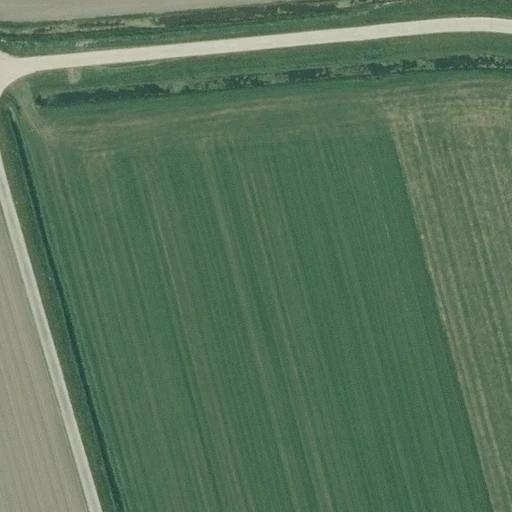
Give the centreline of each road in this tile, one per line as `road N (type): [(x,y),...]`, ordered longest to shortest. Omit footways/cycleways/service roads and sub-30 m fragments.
road 1 (unclassified): [(0,67),(341,33),(511,30)]
road 2 (unclassified): [(96,511),(0,169)]
